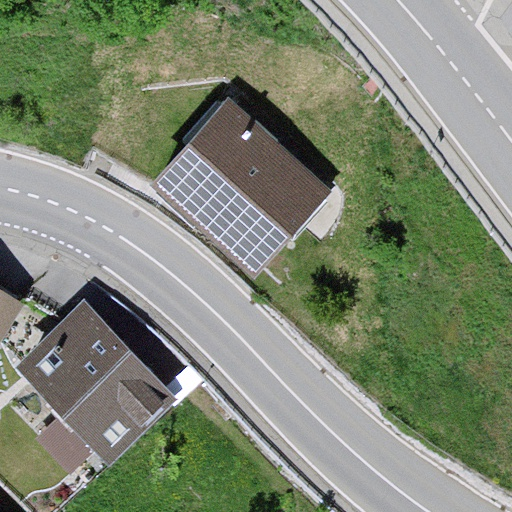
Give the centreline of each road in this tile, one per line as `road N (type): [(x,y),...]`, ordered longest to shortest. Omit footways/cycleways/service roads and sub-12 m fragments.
road 1 (secondary): [(0,194),(23,196),(131,245),(372,479),(426,511)]
road 2 (secondary): [(511,166),(409,34)]
